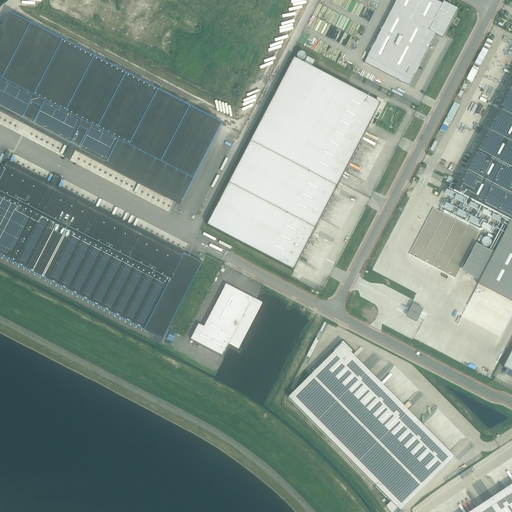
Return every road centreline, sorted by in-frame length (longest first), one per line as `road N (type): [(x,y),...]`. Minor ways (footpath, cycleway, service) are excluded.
road 1 (unclassified): [(332,313),(491,8)]
road 2 (unclassified): [(511,402),(332,313)]
